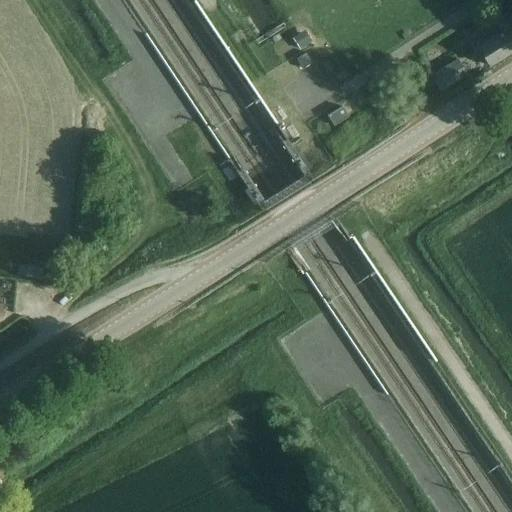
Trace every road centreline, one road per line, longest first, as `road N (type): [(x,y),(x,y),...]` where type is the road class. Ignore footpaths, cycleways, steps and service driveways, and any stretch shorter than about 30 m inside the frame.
road 1 (track): [(479,112),(489,139),(473,167),(367,238),(511,453)]
road 2 (secondary): [(199,278),(511,76)]
road 3 (track): [(69,320),(75,300),(143,230),(148,210),(145,182),(85,84)]
road 4 (secondary): [(0,404),(199,278)]
road 5 (residential): [(0,362),(145,282),(199,278)]
road 6 (track): [(206,0),(257,78),(288,97)]
